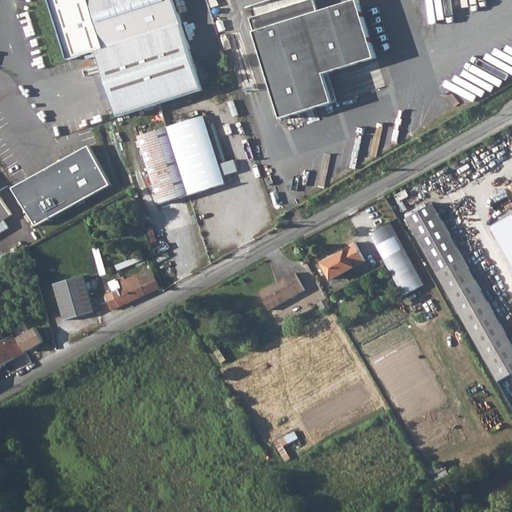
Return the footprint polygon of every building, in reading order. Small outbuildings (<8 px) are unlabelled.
[(73,0),(50,0),(69,60),(91,53),(73,0)] [(73,0),(91,53),(97,51),(105,49),(96,19),(158,0),(73,0)] [(174,0),(158,0),(96,19),(105,49),(182,24),(174,0)] [(217,0),(209,0),(212,8),(220,6),(217,0)] [(245,0),(248,9),(255,8),(280,0),(245,0)] [(303,0),(280,0),(255,8),(257,16),(252,17),(283,120),(337,103),(328,73),(377,58),(359,0),(358,0),(319,12),(315,0),(305,4),(303,0)] [(383,9),(365,15),(379,56),(397,49),(383,9)] [(182,24),(105,49),(97,51),(118,117),(203,90),(182,24)] [(205,116),(167,127),(139,136),(161,205),(226,184),(205,116)] [(136,127),(139,136),(167,127),(165,118),(136,127)] [(105,152),(30,194),(52,233),(97,208),(127,191),(105,152)] [(0,221),(14,213),(0,189),(0,221)] [(127,191),(97,208),(103,218),(130,203),(136,200),(133,190),(127,191)] [(431,203),(405,218),(435,273),(462,259),(431,203)] [(511,213),(491,227),(511,263),(511,213)] [(388,221),(368,232),(389,269),(408,258),(388,221)] [(344,249),(353,266),(364,260),(354,242),(343,247),(344,249)] [(344,249),(320,261),(329,280),(353,266),(344,249)] [(112,285),(103,289),(108,301),(111,307),(113,310),(161,288),(148,258),(121,270),(123,276),(117,279),(119,285),(118,286),(116,283),(112,285)] [(423,284),(408,258),(389,269),(403,295),(423,284)] [(511,348),(462,259),(435,273),(496,383),(511,373),(511,348)] [(277,281),(258,293),(268,310),(304,289),(294,271),(277,281)] [(85,277),(55,286),(65,321),(95,312),(85,277)] [(42,342),(34,325),(24,330),(33,347),(42,342)] [(14,335),(0,343),(0,366),(24,353),(14,335)]
